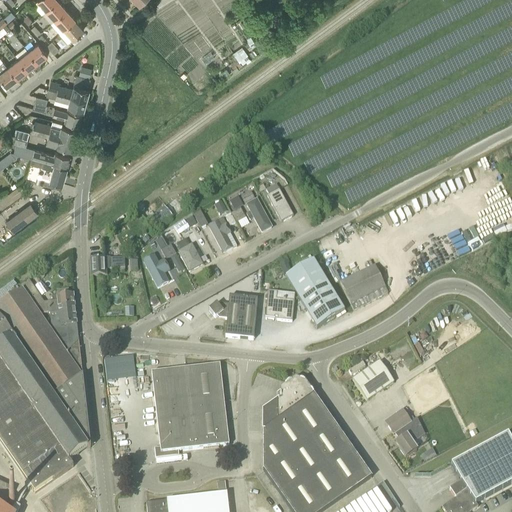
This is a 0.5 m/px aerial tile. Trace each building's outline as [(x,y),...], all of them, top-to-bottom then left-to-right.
[(37,0),(38,0),(46,10),(57,0),(56,0),(37,0)] [(57,0),(46,10),(55,20),(66,10),(57,0)] [(55,20),(64,30),(75,20),(66,10),(55,20)] [(4,19),(7,23),(15,16),(11,12),(4,19)] [(32,21),(28,16),(23,19),(28,25),(32,21)] [(68,43),(72,39),(73,40),(84,30),(75,20),(64,30),(60,34),(68,43)] [(16,25),(13,21),(7,25),(11,29),(16,25)] [(10,29),(7,25),(3,27),(5,30),(8,34),(12,31),(10,29)] [(37,36),(40,33),(41,33),(34,26),(31,29),(37,36)] [(46,39),(40,33),(37,36),(39,37),(38,38),(43,42),(46,39)] [(46,46),(54,55),(59,50),(52,41),(46,46)] [(37,63),(48,55),(38,43),(28,51),(37,63)] [(28,51),(18,59),(27,71),(37,63),(28,51)] [(230,69),(233,74),(239,70),(238,69),(242,66),(233,54),(225,60),(231,68),(230,69)] [(0,78),(7,87),(17,79),(8,67),(0,56),(0,78)] [(18,59),(8,67),(17,79),(27,71),(18,59)] [(225,79),(231,75),(227,69),(221,73),(225,79)] [(59,85),(59,83),(51,81),(48,90),(57,92),(86,100),(89,89),(88,89),(90,80),(76,76),(74,85),(72,89),(59,85)] [(67,107),(83,111),(86,100),(57,92),(48,90),(46,96),(55,99),(68,103),(67,107)] [(36,97),(34,103),(46,105),(47,100),(36,97)] [(46,105),(34,103),(32,109),(46,113),(48,106),(46,105)] [(64,122),(79,126),(82,115),(67,111),(55,107),(52,115),(65,119),(64,122)] [(46,143),(72,151),(78,131),(62,126),(62,124),(53,121),(52,123),(51,126),(35,121),(32,134),(48,138),(46,143)] [(4,135),(0,138),(0,148),(8,142),(4,135)] [(13,154),(17,155),(17,154),(32,158),(32,157),(67,167),(68,167),(67,167),(70,157),(55,152),(54,155),(25,147),(27,141),(15,138),(14,144),(16,144),(13,154)] [(49,180),(63,184),(67,167),(32,157),(32,158),(44,162),(43,168),(52,170),(49,180)] [(490,175),(496,187),(504,183),(497,171),(490,175)] [(214,180),(207,187),(210,190),(217,183),(214,180)] [(276,185),(266,191),(269,196),(279,191),(276,185)] [(281,224),(293,217),(279,191),(269,196),(267,197),(281,224)] [(254,200),(251,194),(242,199),(245,205),(254,200)] [(234,211),(242,207),(238,199),(230,203),(234,210),(234,211)] [(257,201),(246,206),(261,235),(272,229),(257,201)] [(227,213),(222,202),(214,206),(220,216),(227,213)] [(14,232),(38,214),(30,203),(6,222),(14,232)] [(157,231),(172,218),(164,208),(149,221),(157,231)] [(240,210),(231,215),(236,225),(238,223),(246,219),(240,210)] [(194,215),(201,230),(208,226),(201,211),(194,215)] [(230,215),(225,218),(230,227),(235,225),(230,215)] [(192,217),(186,220),(190,228),(196,225),(192,217)] [(184,222),(174,229),(179,235),(189,228),(184,222)] [(231,236),(226,226),(221,228),(218,222),(208,228),(223,256),(233,250),(227,238),(231,236)] [(166,248),(162,239),(155,242),(160,251),(166,248)] [(167,248),(166,249),(171,258),(176,255),(171,246),(167,248)] [(191,248),(177,256),(188,276),(202,268),(191,248)] [(171,258),(166,249),(161,251),(166,261),(171,258)] [(162,260),(158,262),(155,257),(145,262),(146,262),(144,263),(158,290),(160,289),(168,284),(162,272),(167,269),(162,260)] [(125,269),(125,259),(91,260),(91,276),(91,277),(106,276),(105,270),(125,269)] [(287,260),(281,262),(285,274),(291,272),(287,260)] [(286,277),(317,329),(345,312),(313,261),(286,277)] [(375,267),(340,284),(353,311),(388,295),(375,267)] [(55,302),(48,303),(44,304),(29,281),(21,287),(37,311),(75,307),(73,296),(54,298),(55,302)] [(0,443),(34,494),(73,468),(69,462),(70,462),(70,461),(88,449),(90,449),(79,342),(66,354),(51,333),(48,328),(40,316),(37,311),(21,287),(20,287),(22,290),(0,305),(0,443)] [(284,300),(283,301),(277,300),(277,293),(268,292),(265,319),(275,320),(275,318),(277,319),(277,322),(292,323),(294,302),(294,301),(294,302),(286,301),(286,300),(284,300)] [(225,338),(240,340),(253,341),(258,301),(229,298),(229,306),(227,306),(226,308),(222,307),(220,309),(217,305),(209,311),(215,319),(217,318),(219,320),(227,321),(225,338)] [(48,328),(51,333),(77,330),(75,307),(37,311),(40,316),(50,315),(51,328),(48,328)] [(134,308),(125,309),(125,318),(134,318),(134,308)] [(79,342),(77,330),(51,333),(66,354),(79,342)] [(419,337),(423,342),(428,339),(424,334),(419,337)] [(150,367),(149,355),(104,359),(106,382),(146,378),(145,368),(150,367)] [(362,363),(351,372),(354,376),(365,366),(362,363)] [(394,384),(379,363),(352,382),(366,402),(394,384)] [(189,451),(220,448),(229,447),(220,366),(179,371),(184,411),(189,451)] [(179,371),(164,373),(151,374),(156,414),(184,411),(179,371)] [(291,511),(323,511),(372,479),(305,383),(295,379),(280,390),(280,400),(263,412),(263,471),(291,511)] [(179,457),(178,452),(189,451),(184,411),(156,414),(160,449),(155,449),(156,459),(179,457)] [(405,459),(417,451),(402,430),(411,424),(402,412),(385,424),(393,436),(397,434),(401,440),(395,444),(405,459)] [(452,466),(460,482),(461,483),(476,505),(511,485),(511,443),(508,436),(452,466)] [(436,457),(432,450),(421,457),(424,464),(431,460),(436,457)] [(219,496),(147,504),(146,504),(147,511),(228,511),(227,495),(226,495),(225,483),(217,484),(219,496)] [(455,499),(442,509),(444,511),(472,511),(478,508),(476,505),(461,483),(449,491),(455,499)] [(0,511),(13,511),(14,511),(6,507),(13,491),(0,484),(0,511)] [(389,511),(390,490),(371,490),(371,511),(389,511)] [(352,511),(370,511),(371,501),(352,502),(352,511)]
